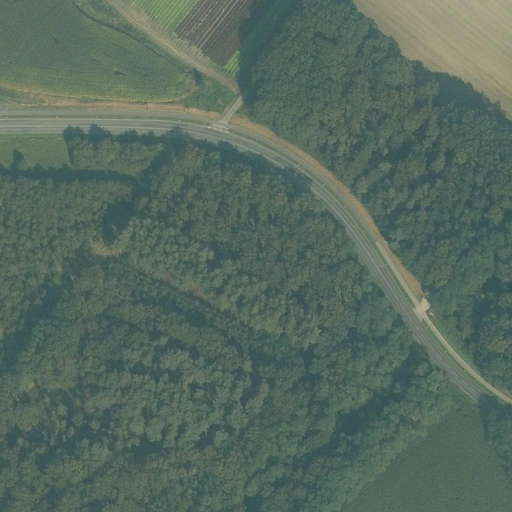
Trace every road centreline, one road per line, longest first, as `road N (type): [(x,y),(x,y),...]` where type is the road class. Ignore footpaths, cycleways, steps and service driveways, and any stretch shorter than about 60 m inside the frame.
road 1 (primary): [(0,127),(204,133),(264,156),(311,187),(432,348),(511,417)]
road 2 (track): [(319,0),(221,123),(204,133)]
road 3 (track): [(511,226),(420,310)]
